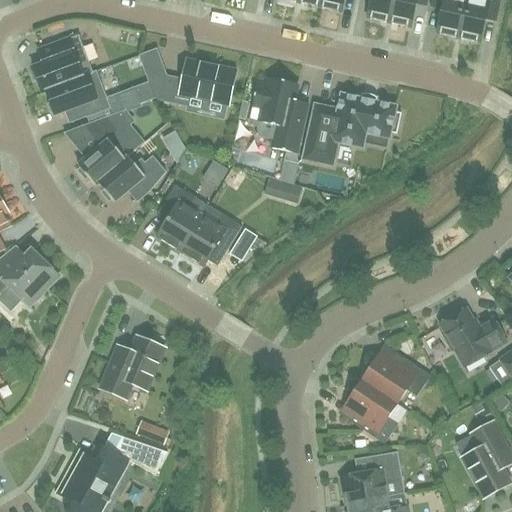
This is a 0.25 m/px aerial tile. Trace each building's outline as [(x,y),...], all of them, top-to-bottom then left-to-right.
[(298,0),(298,4),(319,9),(321,0),(298,0)] [(321,0),(319,9),(341,13),(343,0),(321,0)] [(371,0),(367,19),(389,24),(393,0),(371,0)] [(393,0),(389,24),(410,29),(415,6),(426,8),(428,0),(393,0)] [(436,35),(458,39),(466,0),(432,0),(430,9),(441,11),(436,35)] [(473,0),(466,0),(458,39),(480,44),(485,21),(496,23),(500,0),(488,0),(488,3),(473,0)] [(41,94),(45,92),(87,76),(93,74),(78,36),(37,52),(42,65),(32,69),(33,70),(31,74),(33,80),(37,82),(41,94)] [(229,106),(236,73),(186,62),(182,81),(166,77),(164,72),(146,79),(148,83),(149,83),(154,98),(156,97),(161,98),(160,100),(161,101),(188,107),(190,97),(229,106)] [(86,119),(110,110),(101,85),(97,73),(93,74),(87,76),(45,92),(49,103),(48,107),(50,113),(54,115),(54,116),(81,106),(86,119)] [(297,86),(269,80),(267,88),(257,85),(252,108),(262,110),(259,123),(277,127),(272,149),(296,155),(307,105),(294,102),(297,86)] [(134,89),(140,106),(155,101),(154,98),(149,83),(148,83),(134,89)] [(362,147),(363,143),(385,148),(387,139),(389,139),(389,138),(389,137),(390,134),(396,136),(401,114),(395,113),(395,109),(396,109),(396,107),(394,107),(377,104),(378,102),(360,98),(359,100),(342,96),(343,96),(341,95),(340,97),(341,97),(337,111),(315,106),(303,160),(332,167),(337,143),(360,148),(360,149),(362,149),(363,147),(362,147)] [(150,111),(133,112),(134,137),(151,136),(150,111)] [(94,186),(128,158),(127,158),(124,160),(118,153),(125,148),(116,137),(121,133),(108,117),(84,126),(102,147),(78,167),(80,170),(77,172),(85,181),(87,179),(94,186)] [(128,158),(94,186),(94,187),(97,185),(103,192),(101,194),(109,203),(111,201),(113,203),(127,192),(137,204),(150,192),(166,174),(152,158),(144,164),(141,160),(134,166),(128,158)] [(298,165),(283,161),(278,181),(292,185),(298,165)] [(175,187),(159,212),(169,218),(157,239),(180,253),(202,217),(208,207),(175,187)] [(300,192),(289,188),(285,200),(296,203),(300,192)] [(0,251),(3,250),(0,244),(0,232),(8,227),(1,215),(7,212),(0,201),(0,251)] [(202,217),(180,253),(203,267),(216,247),(226,253),(242,228),(222,216),(216,226),(202,217)] [(244,231),(236,244),(248,252),(257,238),(244,231)] [(25,257),(14,248),(3,257),(0,259),(0,295),(1,297),(9,288),(29,307),(58,278),(31,251),(25,257)] [(463,312),(459,311),(449,316),(448,320),(440,325),(446,337),(444,338),(451,352),(454,350),(464,368),(490,353),(490,352),(505,343),(492,320),(476,329),(466,310),(463,312)] [(147,391),(164,350),(153,345),(152,341),(144,338),(139,340),(137,338),(130,353),(118,348),(100,390),(125,400),(132,385),(147,391)] [(362,382),(397,405),(406,391),(416,398),(429,378),(404,361),(402,365),(382,352),(362,382)] [(511,352),(500,361),(508,372),(511,378),(511,352)] [(387,419),(397,405),(362,382),(342,412),(362,425),(360,428),(385,444),(397,426),(387,419)] [(169,430),(150,422),(144,437),(163,445),(169,430)] [(463,459),(484,498),(509,485),(501,469),(511,463),(511,460),(493,424),(470,436),(478,451),(463,459)] [(114,452),(103,447),(96,459),(79,450),(55,495),(72,504),(67,511),(100,511),(106,502),(109,504),(110,501),(107,499),(128,462),(155,477),(167,454),(121,438),(114,452)] [(347,494),(348,504),(386,498),(383,484),(402,481),(397,453),(372,458),(374,473),(340,479),(343,495),(347,494)] [(418,493),(417,503),(438,503),(438,494),(418,493)] [(407,511),(405,495),(386,498),(348,504),(349,511),(407,511)]
